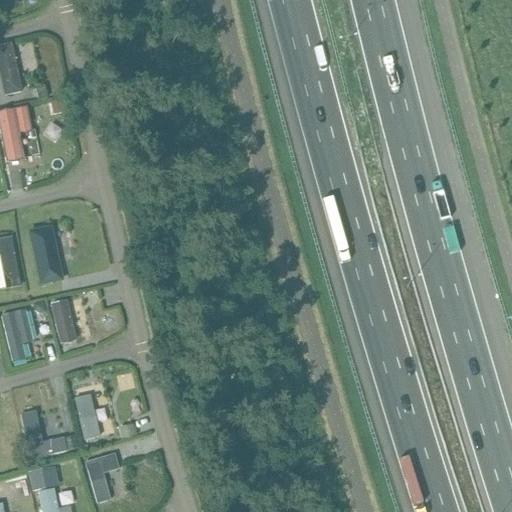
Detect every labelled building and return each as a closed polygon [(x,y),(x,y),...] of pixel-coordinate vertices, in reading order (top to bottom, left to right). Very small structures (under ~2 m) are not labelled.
[(11,45),(0,47),(0,77),(4,97),(21,93),(11,45)] [(44,86),(35,88),(38,101),(47,99),(44,86)] [(66,100),(57,102),(59,115),(68,113),(66,100)] [(57,102),(49,104),(51,116),(59,115),(57,102)] [(0,114),(0,131),(7,164),(23,161),(18,135),(31,133),(26,109),(0,114)] [(30,234),(40,286),(61,281),(50,229),(30,234)] [(20,286),(11,241),(0,242),(0,263),(5,289),(20,286)] [(75,341),(66,302),(50,306),(59,345),(75,341)] [(43,304),(33,306),(34,311),(40,315),(45,314),(43,304)] [(32,342),(24,311),(1,317),(12,365),(25,361),(21,345),(32,342)] [(84,442),(99,438),(89,397),(74,400),(84,442)] [(29,460),(64,453),(61,439),(42,444),(36,414),(20,418),(29,460)] [(133,426),(118,430),(121,440),(135,436),(133,426)] [(75,437),(64,439),(67,452),(77,449),(75,437)] [(96,505),(110,501),(103,475),(118,470),(114,455),(85,463),(96,505)] [(32,493),(44,490),(39,472),(28,474),(32,493)] [(35,495),(38,511),(50,511),(47,493),(35,495)]
